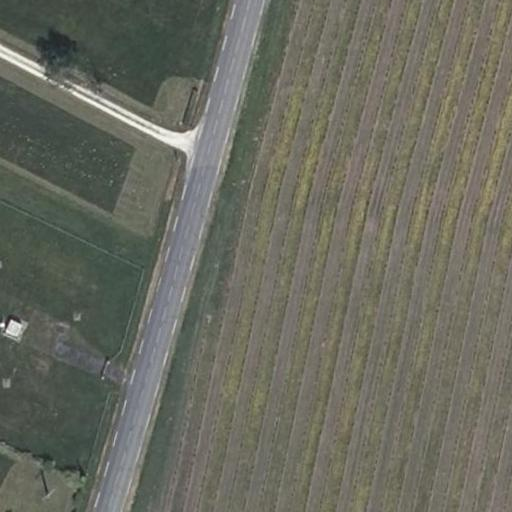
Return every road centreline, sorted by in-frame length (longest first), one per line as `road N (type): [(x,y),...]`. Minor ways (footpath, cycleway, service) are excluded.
road 1 (secondary): [(249,0),(108,511)]
road 2 (track): [(0,48),(178,140),(211,148)]
